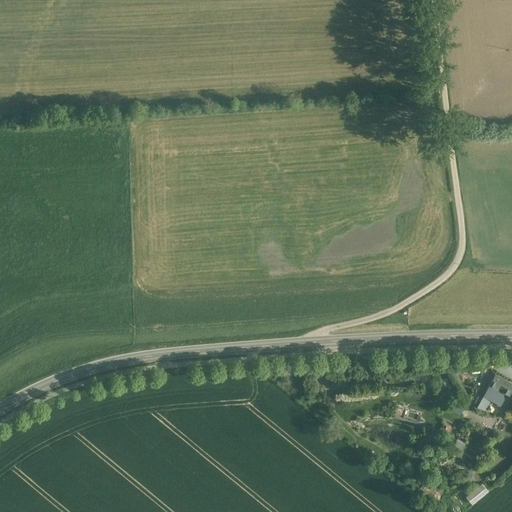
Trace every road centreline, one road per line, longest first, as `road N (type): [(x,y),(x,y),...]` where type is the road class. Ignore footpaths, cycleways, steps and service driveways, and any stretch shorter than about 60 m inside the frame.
road 1 (residential): [(295,342),(439,283),(466,247),(437,0)]
road 2 (tertiary): [(0,409),(74,371),(295,342)]
road 3 (tertiary): [(295,342),(511,332)]
